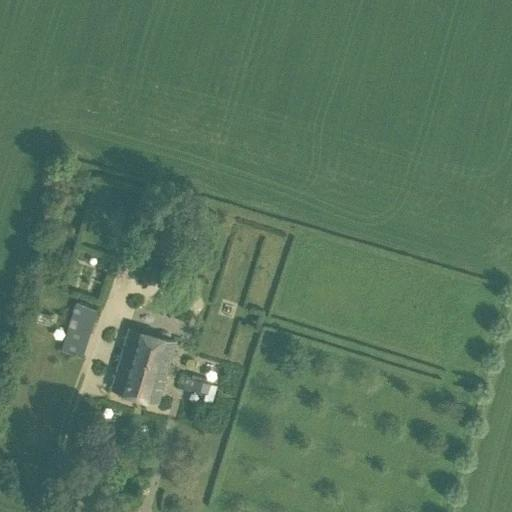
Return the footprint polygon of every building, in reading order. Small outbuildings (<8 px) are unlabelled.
[(175,239),(171,252),(193,258),(197,245),(175,239)] [(82,356),(96,308),(76,302),(61,349),(82,356)] [(157,401),(175,341),(129,327),(111,387),(157,401)] [(209,406),(216,384),(186,375),(183,385),(205,392),(202,404),(209,406)] [(143,457),(158,432),(129,415),(114,439),(143,457)]
